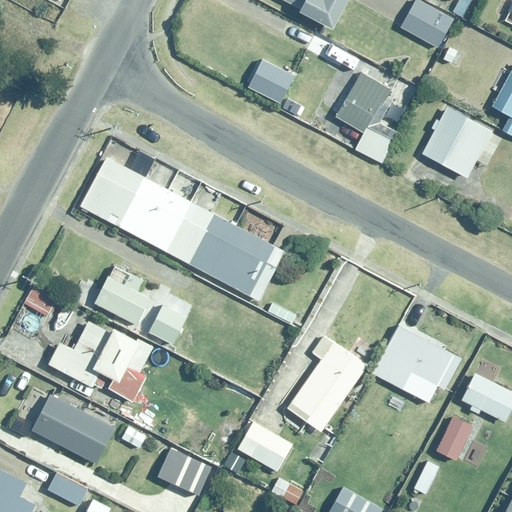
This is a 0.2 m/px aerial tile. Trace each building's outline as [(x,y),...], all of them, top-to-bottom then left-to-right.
[(282,0),(332,28),(348,0),(282,0)] [(453,15),(425,0),(412,0),(398,26),(435,47),(453,15)] [(511,64),(491,105),(508,114),(500,130),(511,136),(511,64)] [(394,90),(360,70),(332,116),(359,132),(351,146),(378,163),(398,129),(378,117),(394,90)] [(501,135),(446,103),(437,118),(435,117),(429,128),(433,130),(420,152),(465,178),(476,159),(485,164),(501,135)] [(145,176),(106,155),(79,205),(82,206),(80,209),(93,216),(94,212),(118,225),(143,180),(145,176)] [(168,189),(145,178),(118,226),(143,239),(168,189)] [(190,200),(168,189),(143,239),(165,250),(190,200)] [(215,212),(190,200),(165,250),(190,263),(215,212)] [(238,224),(215,212),(190,263),(213,274),(238,224)] [(286,247),(238,224),(213,274),(260,298),(286,247)] [(144,276),(114,261),(92,302),(134,324),(149,295),(137,289),(144,276)] [(34,278),(24,299),(51,312),(56,301),(51,298),(56,289),(34,278)] [(228,297),(204,285),(192,311),(216,322),(228,297)] [(153,345),(114,324),(111,330),(89,318),(72,348),(58,340),(45,363),(89,387),(100,369),(119,380),(126,367),(137,373),(153,345)] [(461,356),(399,320),(369,371),(401,389),(411,373),(442,390),(461,356)] [(367,365),(323,333),(310,351),(321,358),(285,407),(319,431),(367,365)] [(511,406),(511,388),(476,369),(459,399),(469,404),(467,408),(478,414),(481,408),(504,421),(511,406)] [(116,425),(52,389),(30,427),(95,463),(116,425)] [(473,422),(451,412),(434,448),(455,459),(473,422)] [(242,421),(230,415),(219,435),(231,442),(242,421)] [(292,442),(253,419),(236,446),(276,470),(292,442)] [(149,435),(127,422),(118,436),(141,449),(149,435)] [(212,464),(170,446),(156,477),(198,495),(212,464)] [(441,465),(426,457),(410,486),(425,494),(441,465)] [(25,480),(0,466),(0,511),(28,511),(34,502),(18,493),(25,480)] [(90,485),(56,469),(46,488),(80,505),(90,485)] [(303,488),(277,474),(268,491),(294,504),(303,488)] [(382,511),(384,510),(340,485),(324,511),(382,511)] [(511,511),(511,493),(501,511),(511,511)]
